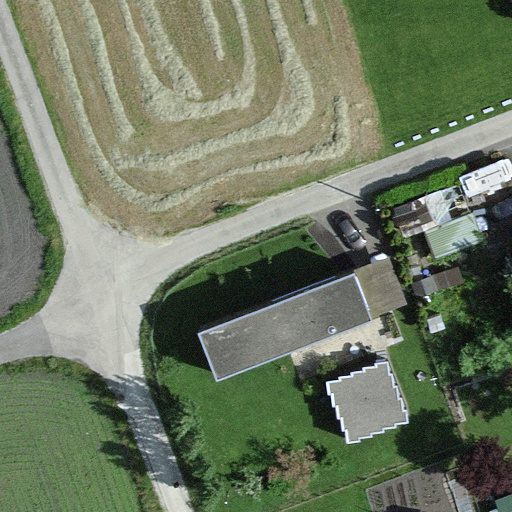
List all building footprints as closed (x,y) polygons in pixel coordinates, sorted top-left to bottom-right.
[(455,166),(381,193),(391,219),(422,207),(441,258),(483,242),(455,166)] [(192,263),(201,299),(342,265),(333,228),(192,263)] [(362,253),(378,302),(409,291),(393,243),(362,253)] [(375,322),(356,273),(202,334),(221,383),(375,322)] [(327,369),(351,434),(414,411),(390,346),(327,369)]
